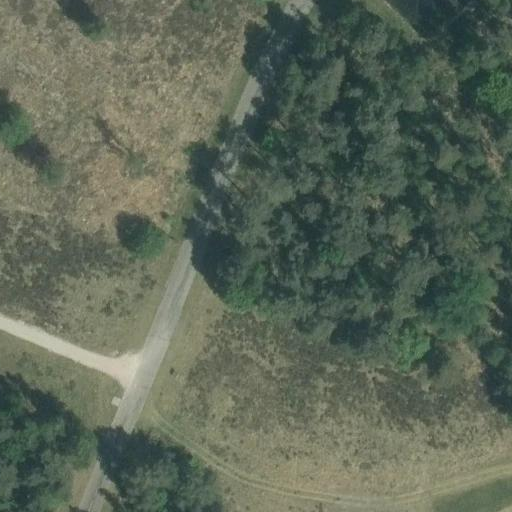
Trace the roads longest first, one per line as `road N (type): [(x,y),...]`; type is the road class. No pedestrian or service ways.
road 1 (unclassified): [(87,511),(295,0)]
road 2 (track): [(141,381),(0,325)]
